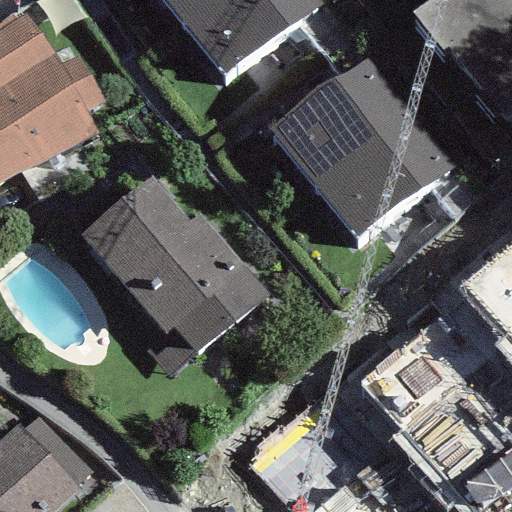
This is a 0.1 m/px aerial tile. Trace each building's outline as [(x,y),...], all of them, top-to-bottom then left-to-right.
[(315,0),(159,0),(224,82),(320,6),(315,0)] [(511,0),(438,0),(411,21),(443,61),(448,57),(506,130),(511,125),(511,0)] [(24,19),(0,36),(0,191),(96,136),(86,117),(106,106),(77,63),(62,71),(24,19)] [(454,169),(369,62),(272,139),(357,246),(454,169)] [(191,229),(151,183),(79,246),(160,338),(142,354),(168,384),(266,298),(199,222),(191,229)] [(511,511),(511,340),(329,511),(511,511)] [(0,457),(0,511),(62,511),(81,494),(17,427),(0,443),(0,452),(3,455),(0,457)]
